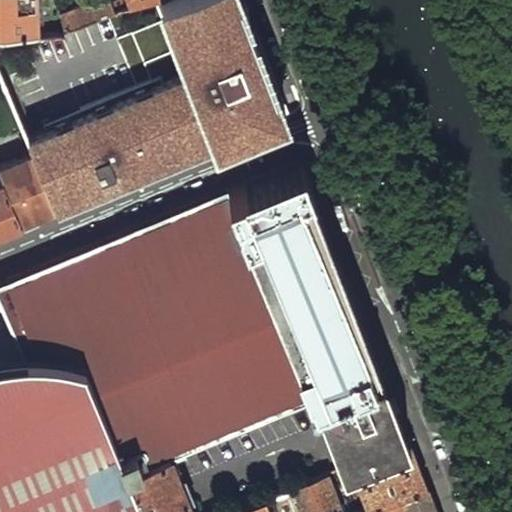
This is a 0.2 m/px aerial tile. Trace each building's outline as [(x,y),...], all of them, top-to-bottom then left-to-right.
[(0,0),(0,30),(39,29),(37,0),(0,0)] [(169,0),(195,65),(29,132),(59,203),(84,192),(285,111),(257,37),(242,0),(169,0)] [(65,28),(123,5),(121,0),(110,0),(94,6),(90,0),(85,0),(60,10),(65,28)] [(0,65),(0,171),(2,171),(21,218),(40,210),(59,203),(29,132),(0,65)] [(0,511),(144,511),(128,470),(171,452),(316,393),(382,367),(311,180),(301,155),(148,218),(0,280),(0,286),(20,336),(0,338),(0,511)] [(0,226),(21,218),(2,171),(0,171),(0,226)] [(382,367),(316,393),(344,461),(352,458),(408,435),(396,402),(382,367)] [(408,435),(352,458),(370,503),(375,501),(426,481),(417,457),(408,435)] [(144,511),(195,511),(171,452),(128,470),(144,511)] [(293,481),(304,511),(344,511),(326,468),(293,481)] [(378,511),(437,511),(434,501),(426,481),(375,501),(378,511)] [(266,511),(260,495),(217,511),(266,511)]
